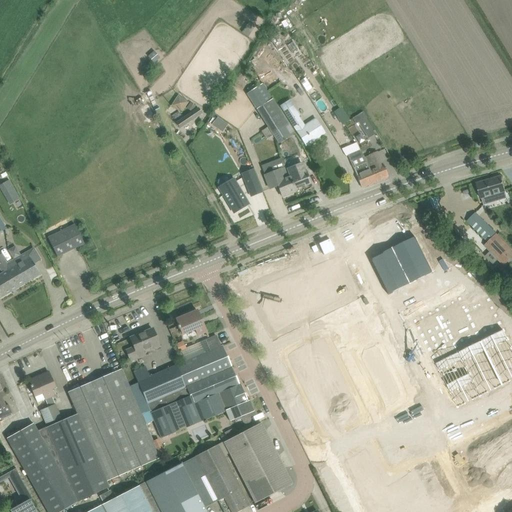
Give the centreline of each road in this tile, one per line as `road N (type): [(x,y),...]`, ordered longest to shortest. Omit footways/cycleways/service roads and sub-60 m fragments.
road 1 (secondary): [(205,264),(394,187),(511,151)]
road 2 (unclassified): [(271,511),(299,496),(305,482),(298,453),(205,264)]
road 3 (secondary): [(0,355),(205,264)]
